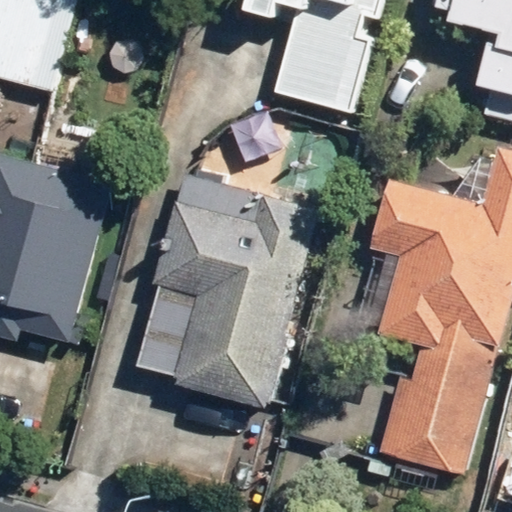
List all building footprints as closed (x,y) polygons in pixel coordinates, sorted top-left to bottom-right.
[(0,0),(0,75),(56,90),(79,0),(0,0)] [(263,0),(261,7),(298,18),(277,89),(354,111),(386,0),(263,0)] [(486,115),(511,121),(511,0),(471,0),(467,19),(509,30),(486,115)] [(379,447),(463,471),(498,344),(502,345),(511,311),(511,146),(502,144),(485,203),(392,178),(373,244),(405,253),(383,331),(409,338),(379,447)] [(0,332),(20,338),(23,325),(73,339),(115,181),(0,150),(0,332)] [(179,384),(271,408),(324,205),(266,190),(259,220),(175,198),(154,282),(161,283),(140,363),(181,374),(179,384)]
